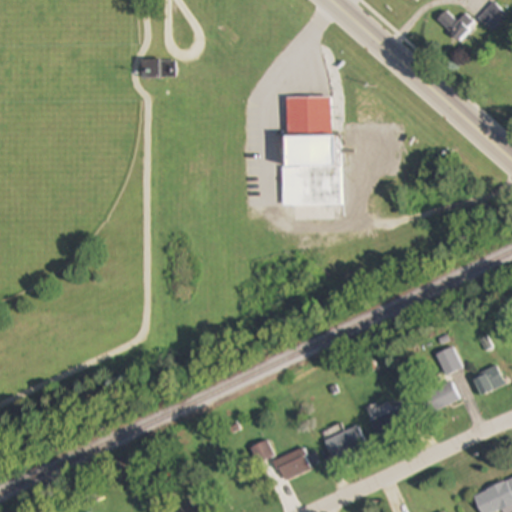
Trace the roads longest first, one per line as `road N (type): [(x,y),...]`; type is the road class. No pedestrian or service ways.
road 1 (primary): [(511,160),(329,0)]
road 2 (residential): [(314,511),(511,421)]
